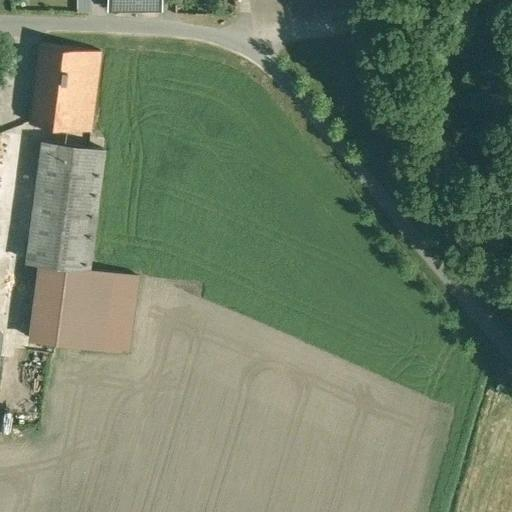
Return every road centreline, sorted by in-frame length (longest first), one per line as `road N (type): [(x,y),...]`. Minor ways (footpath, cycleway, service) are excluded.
road 1 (unclassified): [(511,361),(313,116),(259,62),(182,34),(0,27)]
road 2 (track): [(323,27),(463,0)]
